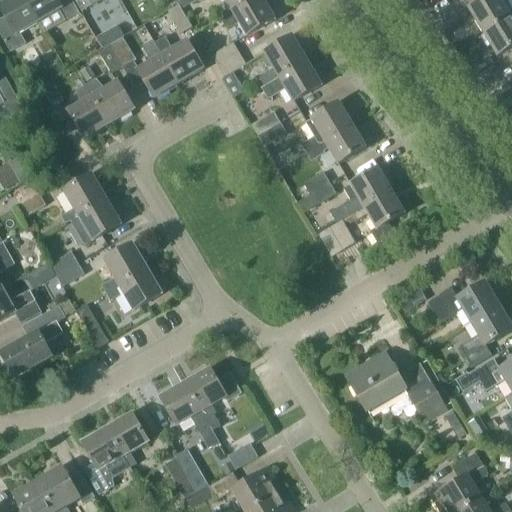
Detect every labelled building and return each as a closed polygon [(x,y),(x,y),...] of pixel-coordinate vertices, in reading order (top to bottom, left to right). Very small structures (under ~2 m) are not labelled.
[(38,24),(39,24),(25,0),(12,0),(0,7),(0,11),(4,19),(0,21),(0,35),(11,54),(26,45),(20,35),(38,24)] [(44,34),(79,14),(70,0),(25,0),(39,24),(38,24),(44,34)] [(74,0),(81,12),(102,0),(74,0)] [(200,0),(177,0),(183,10),(200,0)] [(246,38),(275,21),(262,0),(254,0),(232,13),(231,12),(220,19),(227,31),(238,24),(246,38)] [(224,0),(231,12),(232,13),(254,0),(224,0)] [(485,0),(468,11),(483,34),(511,17),(504,4),(510,0),(485,0)] [(181,35),(192,28),(178,6),(167,12),(181,35)] [(511,17),(483,34),(497,58),(511,48),(511,17)] [(107,32),(97,39),(103,49),(113,43),(107,32)] [(179,86),(203,71),(186,43),(172,51),(165,38),(155,45),(154,45),(162,57),(179,86)] [(260,80),(264,88),(307,63),(293,38),(264,55),(274,72),(260,80)] [(109,47),(122,69),(136,61),(123,39),(109,47)] [(179,86),(162,57),(154,45),(155,45),(153,41),(142,48),(151,64),(138,72),(154,100),(179,86)] [(211,58),(218,69),(240,56),(233,45),(211,58)] [(111,76),(122,69),(109,47),(98,54),(111,76)] [(240,56),(218,69),(224,79),(246,67),(240,56)] [(307,63),(264,88),(262,90),(268,101),(285,91),(293,104),(321,87),(307,63)] [(89,68),(80,74),(86,84),(95,78),(89,68)] [(0,104),(3,102),(8,110),(20,103),(5,78),(0,81),(0,104)] [(96,81),(86,87),(109,126),(134,112),(117,84),(104,91),(96,81)] [(53,110),(64,104),(51,82),(40,88),(45,98),(53,110)] [(109,126),(86,87),(75,93),(81,105),(68,113),(85,141),(109,126)] [(40,88),(33,92),(39,102),(45,98),(40,88)] [(339,104),(311,121),(306,124),(314,139),(301,146),(306,154),(352,127),(339,104)] [(251,127),(258,138),(281,125),(274,113),(251,127)] [(281,125),(258,138),(264,149),(287,135),(281,125)] [(352,127),(306,154),(311,162),(324,155),(323,153),(328,150),(338,166),(365,149),(352,127)] [(7,164),(0,167),(0,176),(7,189),(17,183),(7,164)] [(350,186),(357,198),(345,206),(332,214),(338,224),(338,225),(343,222),(347,219),(354,215),(391,193),(378,170),(350,186)] [(303,186),(310,196),(330,185),(323,174),(303,186)] [(65,225),(78,218),(107,201),(92,177),(64,194),(74,211),(61,218),(65,225)] [(24,184),(14,190),(20,200),(30,194),(24,184)] [(330,185),(310,196),(316,207),(336,195),(330,185)] [(354,215),(357,220),(357,222),(368,216),(376,230),(371,234),(378,246),(395,236),(388,225),(404,215),(391,193),(354,215)] [(24,220),(46,208),(39,195),(17,208),(24,220)] [(107,201),(78,218),(93,242),(121,226),(107,201)] [(354,215),(347,219),(350,224),(357,220),(354,215)] [(355,244),(343,222),(338,225),(338,224),(318,236),(332,258),(355,244)] [(0,285),(0,273),(1,273),(14,266),(3,245),(0,246),(0,291),(2,290),(0,285)] [(101,287),(105,294),(106,295),(147,271),(133,246),(104,263),(114,280),(101,287)] [(55,277),(78,264),(71,253),(49,266),(55,277)] [(62,289),(84,276),(78,264),(55,277),(62,289)] [(132,312),(161,295),(147,271),(106,295),(110,302),(123,295),(132,312)] [(463,311),(471,324),(499,307),(485,284),(457,300),(451,290),(428,305),(440,325),(463,311)] [(2,290),(0,291),(0,323),(15,315),(21,325),(41,314),(30,293),(10,304),(2,290)] [(427,301),(421,291),(399,304),(405,314),(427,301)] [(69,302),(59,308),(64,318),(75,313),(69,302)] [(88,335),(100,329),(86,306),(75,313),(88,335)] [(511,328),(499,307),(471,324),(479,338),(459,349),(472,370),(492,358),(485,347),(511,331),(511,328)] [(56,324),(65,319),(64,318),(59,308),(23,328),(29,339),(0,354),(14,380),(53,359),(45,344),(62,335),(56,324)] [(422,422),(445,409),(420,366),(398,379),(385,356),(347,378),(367,413),(404,391),(422,422)] [(485,393),(486,393),(505,382),(511,393),(511,363),(499,371),(493,361),(468,376),(467,374),(455,381),(463,394),(480,384),(485,393)] [(213,432),(220,428),(209,409),(226,399),(210,371),(185,385),(201,414),(202,413),(213,432)] [(201,414),(185,385),(161,399),(177,428),(191,420),(200,435),(211,429),(202,413),(201,414)] [(445,418),(458,441),(466,436),(453,413),(445,418)] [(511,413),(502,420),(511,436),(511,413)] [(107,430),(130,470),(136,466),(130,455),(148,445),(131,416),(107,430)] [(130,470),(107,430),(82,444),(94,465),(84,471),(98,497),(114,488),(112,480),(130,470)] [(235,472),(258,459),(251,447),(228,460),(230,464),(235,471),(235,472)] [(188,453),(176,460),(183,472),(196,494),(207,488),(194,465),(188,453)] [(432,499),(440,511),(460,511),(482,499),(473,485),(488,476),(475,455),(452,469),(460,482),(454,485),(452,481),(444,486),(447,490),(432,499)] [(196,494),(183,472),(176,460),(164,467),(184,501),(196,494)] [(230,464),(221,469),(226,477),(235,471),(230,464)] [(38,483),(54,511),(68,511),(66,507),(79,500),(83,506),(95,499),(80,473),(68,480),(62,469),(38,483)] [(232,493),(243,511),(249,511),(281,493),(268,470),(240,487),(232,475),(209,489),(213,495),(217,502),(232,493)] [(54,511),(38,483),(14,497),(20,507),(11,511),(54,511)] [(208,488),(185,501),(189,508),(213,495),(209,489),(208,488)] [(292,511),(281,493),(249,511),(292,511)] [(509,511),(505,504),(491,511),(489,511),(482,499),(460,511),(509,511)]
